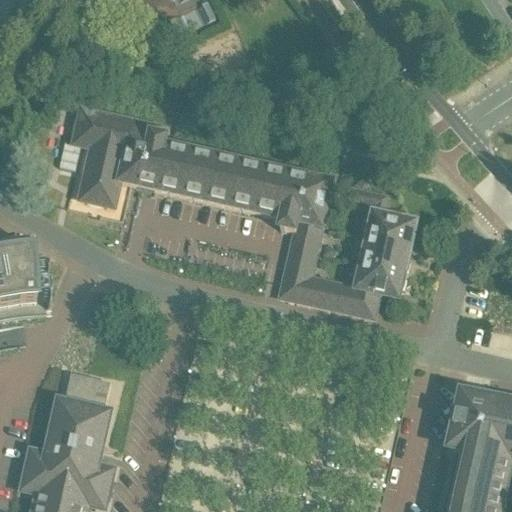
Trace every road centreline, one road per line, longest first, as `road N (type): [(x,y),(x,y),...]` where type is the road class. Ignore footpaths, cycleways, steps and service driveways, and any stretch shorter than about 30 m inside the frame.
road 1 (residential): [(21,376),(39,362),(96,260),(0,202)]
road 2 (secondary): [(363,0),(462,131)]
